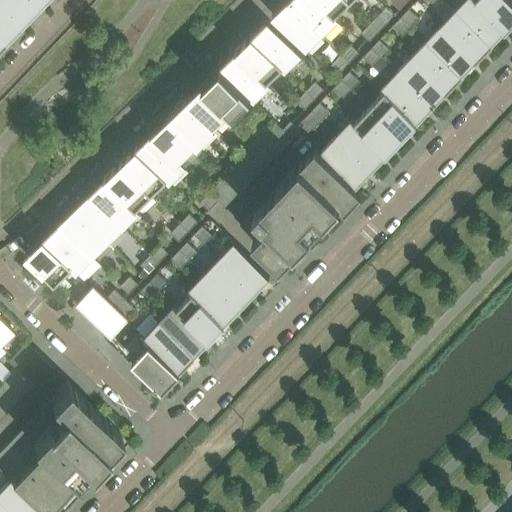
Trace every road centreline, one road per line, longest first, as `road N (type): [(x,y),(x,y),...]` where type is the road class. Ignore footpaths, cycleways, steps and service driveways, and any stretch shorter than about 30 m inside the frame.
road 1 (residential): [(173,437),(511,82)]
road 2 (residential): [(0,245),(253,0)]
road 3 (residential): [(0,275),(173,437)]
